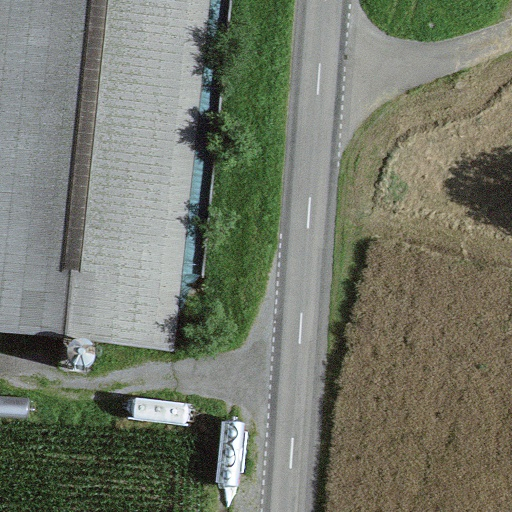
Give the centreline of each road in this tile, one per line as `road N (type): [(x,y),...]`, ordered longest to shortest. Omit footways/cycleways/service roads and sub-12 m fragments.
road 1 (tertiary): [(319,71),(288,511)]
road 2 (residential): [(511,34),(395,68),(319,71)]
